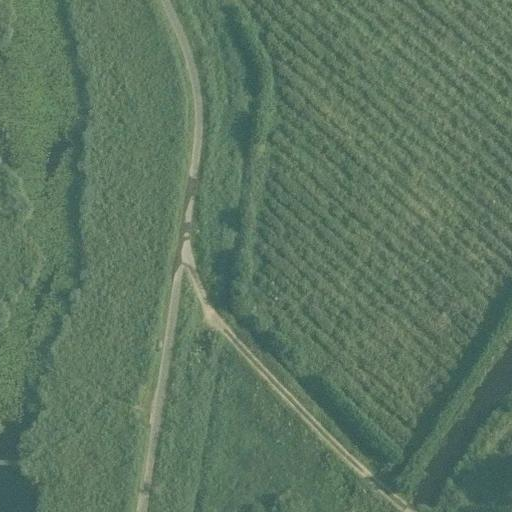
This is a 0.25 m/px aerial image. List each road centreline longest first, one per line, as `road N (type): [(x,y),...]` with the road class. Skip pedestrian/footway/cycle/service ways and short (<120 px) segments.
road 1 (unclassified): [(140,511),(197,113),(187,56),(162,0)]
road 2 (track): [(404,511),(222,329),(182,247)]
